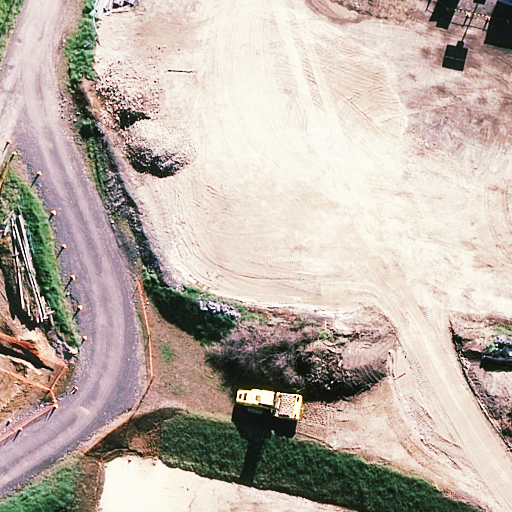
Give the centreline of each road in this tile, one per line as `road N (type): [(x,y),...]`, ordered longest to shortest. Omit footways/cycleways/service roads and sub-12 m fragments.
road 1 (motorway): [(511,209),(209,196),(0,176)]
road 2 (motorway): [(0,31),(511,57)]
road 3 (residential): [(208,511),(0,462)]
